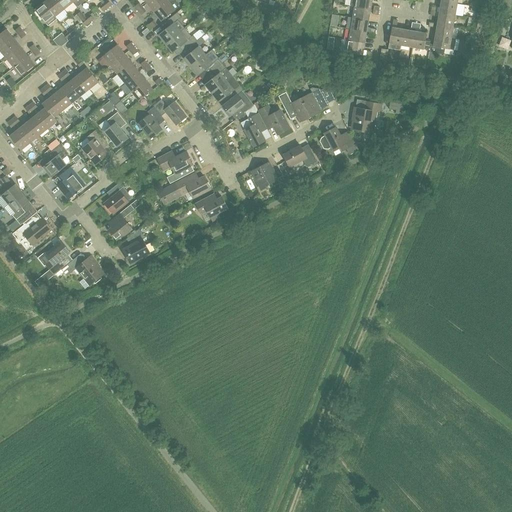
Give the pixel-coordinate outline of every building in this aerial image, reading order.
[(56,16),(65,9),(57,0),(47,0),(44,2),(56,16)] [(73,2),(71,0),(57,0),(65,9),(73,2)] [(154,12),(168,1),(167,0),(151,0),(147,3),(154,12)] [(169,0),(168,1),(154,12),(158,17),(162,21),(176,10),(172,5),(177,1),(175,0),(169,0)] [(350,0),(350,6),(355,7),(371,9),(372,0),(350,0)] [(442,1),(440,12),(455,15),(457,4),(442,1)] [(58,19),(56,16),(44,2),(35,10),(46,24),(48,26),(58,19)] [(146,11),(143,7),(138,11),(141,15),(146,11)] [(371,9),(355,7),(353,18),(369,21),(371,9)] [(86,26),(90,23),(86,18),(81,11),(74,17),(79,23),(82,21),(86,26)] [(453,26),(455,15),(440,12),(438,24),(453,26)] [(159,35),(166,44),(180,32),(173,24),(181,18),(177,13),(166,22),(170,27),(159,35)] [(368,26),(369,21),(353,18),(348,17),(346,28),(351,29),(367,32),(368,26)] [(436,35),(451,38),(453,26),(438,24),(436,35)] [(185,28),(180,32),(166,44),(172,52),(183,44),(187,49),(191,45),(197,41),(193,36),(192,37),(185,28)] [(389,43),(401,45),(404,30),(392,28),(389,43)] [(0,34),(0,48),(13,38),(6,29),(0,34)] [(351,29),(349,40),(365,43),(367,32),(351,29)] [(401,45),(412,47),(415,32),(404,30),(401,45)] [(431,42),(426,41),(427,34),(421,33),(415,32),(412,47),(424,49),(430,50),(431,46),(431,42)] [(436,35),(434,46),(431,46),(430,52),(444,54),(445,49),(449,49),(454,50),(456,38),(451,38),(436,35)] [(110,37),(101,44),(106,50),(115,43),(110,37)] [(21,47),(13,38),(0,48),(0,50),(7,58),(21,47)] [(201,38),(197,41),(191,45),(195,50),(184,58),(191,67),(206,56),(199,47),(205,43),(201,38)] [(363,55),(365,43),(349,40),(347,52),(363,55)] [(110,65),(125,54),(117,45),(103,56),(110,65)] [(7,58),(14,67),(28,56),(21,47),(7,58)] [(387,60),(388,50),(382,49),(380,59),(387,60)] [(132,63),(125,54),(110,65),(118,74),(132,63)] [(219,59),(218,59),(222,64),(228,59),(224,54),(219,59)] [(35,65),(28,56),(14,67),(21,77),(35,65)] [(209,67),(212,72),(222,64),(218,59),(212,64),(206,56),(191,67),(198,76),(209,67)] [(265,67),(263,69),(266,73),(272,68),(263,58),(260,60),(265,67)] [(139,72),(132,63),(118,74),(125,83),(139,72)] [(233,77),(222,64),(212,72),(216,76),(206,85),(212,93),(226,82),(233,77)] [(87,68),(78,75),(90,89),(99,82),(87,68)] [(139,72),(125,83),(132,92),(146,81),(139,72)] [(297,74),(289,75),(297,89),(303,86),(297,74)] [(78,75),(69,82),(81,96),(90,89),(78,75)] [(233,77),(226,82),(212,93),(219,102),(220,102),(230,93),(234,98),(237,95),(242,91),(243,90),(239,86),(236,82),(233,77)] [(153,90),(146,81),(132,92),(139,101),(153,90)] [(72,103),(81,96),(69,82),(61,90),(72,103)] [(312,93),(301,98),(311,117),(322,111),(321,109),(329,105),(320,89),(313,88),(310,89),(312,93)] [(61,90),(52,97),(63,111),(72,103),(61,90)] [(242,91),(237,95),(234,98),(223,106),(231,116),(240,108),(244,113),(254,105),(250,100),(242,91)] [(291,120),(297,118),(300,123),(311,117),(301,98),(292,103),(287,94),(280,98),(291,120)] [(63,111),(52,97),(43,104),(45,108),(54,118),(63,111)] [(162,100),(153,106),(161,116),(166,112),(176,125),(187,117),(175,102),(168,107),(162,100)] [(110,101),(103,107),(108,113),(115,107),(110,101)] [(365,109),(357,108),(353,130),(372,133),(374,119),(376,119),(377,112),(381,112),(382,105),(366,102),(365,109)] [(165,120),(161,116),(153,106),(154,107),(148,112),(150,114),(138,124),(150,139),(162,130),(159,125),(165,120)] [(268,130),(274,127),(278,134),(289,128),(280,111),(272,115),(267,107),(258,111),(268,130)] [(45,108),(37,115),(48,129),(57,121),(54,118),(45,108)] [(111,126),(105,132),(117,147),(128,138),(120,128),(126,124),(118,113),(107,121),(111,126)] [(266,130),(264,127),(258,114),(248,119),(252,127),(244,130),(252,148),(265,141),(261,133),(266,130)] [(39,136),(48,129),(37,115),(28,122),(39,136)] [(28,122),(19,129),(30,143),(39,136),(28,122)] [(328,148),(331,146),(334,151),(341,148),(343,151),(347,149),(355,145),(351,135),(343,139),(336,127),(325,134),(325,135),(322,137),(320,140),(324,148),(328,148)] [(30,143),(19,129),(10,136),(21,150),(30,143)] [(96,130),(87,137),(91,142),(83,148),(96,164),(108,155),(100,145),(105,141),(96,130)] [(43,167),(51,177),(67,165),(62,159),(68,154),(61,144),(46,156),(49,160),(51,158),(52,160),(43,167)] [(355,145),(347,149),(349,154),(358,150),(355,145)] [(304,152),(302,148),(301,146),(284,155),(290,167),(302,160),(306,168),(317,162),(310,148),(304,152)] [(170,152),(157,159),(163,171),(171,167),(175,174),(193,165),(187,152),(174,159),(170,152)] [(260,188),(277,179),(268,163),(252,172),(260,188)] [(72,167),(54,181),(69,199),(76,194),(77,195),(79,193),(78,192),(87,185),(72,167)] [(197,171),(187,176),(175,183),(158,192),(163,203),(181,194),(182,195),(189,191),(193,199),(211,189),(204,176),(201,178),(197,171)] [(277,179),(281,187),(282,190),(288,187),(282,176),(277,179)] [(23,193),(16,184),(11,188),(3,178),(1,179),(0,180),(0,197),(3,196),(9,204),(23,193)] [(125,187),(120,182),(110,191),(114,196),(105,203),(106,204),(104,206),(111,214),(113,212),(114,213),(128,201),(131,197),(124,188),(125,187)] [(16,212),(12,215),(21,225),(30,218),(22,208),(30,202),(23,193),(9,204),(16,212)] [(211,203),(208,197),(195,203),(201,214),(207,211),(213,222),(220,218),(218,214),(228,209),(222,197),(211,203)] [(136,200),(131,204),(135,209),(140,205),(136,200)] [(126,235),(133,229),(124,218),(134,210),(130,206),(108,223),(112,228),(109,230),(117,240),(124,234),(126,235)] [(178,212),(170,216),(173,223),(181,219),(178,212)] [(33,225),(29,220),(15,232),(22,240),(31,233),(38,241),(52,230),(42,218),(33,225)] [(123,250),(130,264),(151,253),(143,240),(146,238),(139,229),(127,239),(129,243),(131,245),(123,250)] [(55,275),(62,269),(65,266),(61,261),(71,253),(62,242),(45,255),(50,261),(46,265),(53,273),(55,275)] [(73,260),(65,266),(62,269),(67,276),(77,268),(85,279),(87,277),(92,284),(104,274),(99,267),(98,268),(95,264),(96,263),(91,256),(79,266),(73,260)] [(41,278),(37,282),(39,285),(40,287),(45,283),(41,278)]
